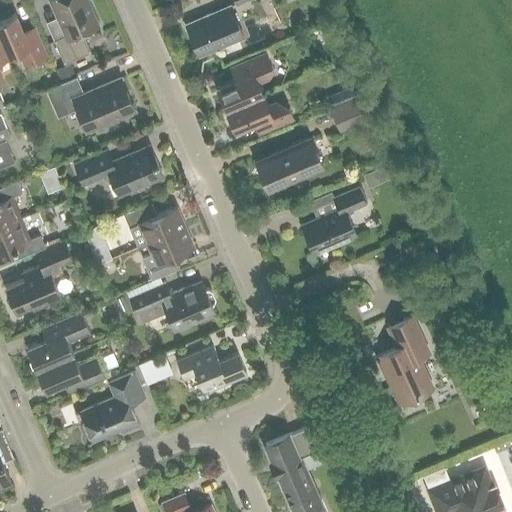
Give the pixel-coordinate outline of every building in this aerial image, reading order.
[(98,25),(86,0),(49,0),(65,35),(54,40),(64,63),(90,51),(82,32),(98,25)] [(242,36),(229,6),(186,24),(199,54),(242,36)] [(0,19),(0,40),(6,55),(18,49),(24,64),(46,55),(35,31),(24,36),(15,13),(0,19)] [(216,87),(225,108),(262,93),(258,82),(274,75),(265,53),(239,64),(244,75),(216,87)] [(76,75),(77,75),(78,75),(73,62),(57,69),(63,81),(76,75)] [(77,76),(77,75),(63,81),(45,88),(45,90),(47,89),(58,115),(76,107),(86,129),(134,109),(120,78),(83,94),(76,77),(77,76)] [(267,105),(262,93),(225,108),(228,116),(225,117),(231,131),(259,119),(263,130),(293,118),(284,98),(267,105)] [(362,94),(329,108),(339,131),(372,117),(362,94)] [(0,163),(16,157),(9,137),(12,136),(8,125),(6,126),(0,112),(0,163)] [(309,138),(257,160),(268,185),(287,177),(289,181),(302,176),(300,171),(320,163),(309,138)] [(106,150),(74,164),(83,183),(101,175),(104,178),(108,180),(112,180),(118,194),(162,175),(149,145),(111,162),(106,150)] [(384,165),(368,172),(373,184),(389,177),(384,165)] [(0,226),(20,218),(11,197),(22,192),(16,180),(0,187),(0,226)] [(338,208),(301,223),(314,253),(331,246),(330,245),(355,234),(345,210),(364,202),(358,187),(333,197),(338,208)] [(151,201),(123,213),(137,247),(147,242),(184,226),(175,206),(156,214),(151,201)] [(20,218),(0,226),(0,252),(10,248),(15,259),(45,246),(40,234),(28,239),(20,218)] [(152,253),(142,258),(151,279),(175,269),(169,257),(193,247),(184,226),(147,242),(152,253)] [(22,272),(24,278),(5,286),(16,312),(32,305),(33,309),(47,303),(45,299),(59,294),(51,276),(62,271),(59,265),(72,259),(64,239),(34,252),(40,264),(22,272)] [(94,256),(97,263),(111,258),(108,250),(94,256)] [(128,297),(135,313),(137,313),(141,323),(166,312),(173,327),(213,310),(210,303),(212,302),(214,298),(211,290),(207,289),(205,290),(202,283),(185,290),(184,288),(170,294),(164,282),(128,297)] [(122,296),(115,299),(120,311),(127,308),(122,296)] [(26,345),(36,368),(73,352),(68,341),(89,332),(83,317),(80,310),(50,322),(55,333),(26,345)] [(397,346),(376,356),(384,371),(386,370),(401,401),(430,388),(416,358),(428,352),(411,315),(387,326),(397,346)] [(246,371),(237,352),(218,360),(212,345),(176,360),(183,378),(196,373),(203,392),(228,382),(227,379),(246,371)] [(77,363),(73,352),(36,368),(45,390),(74,377),(78,388),(104,377),(95,355),(77,363)] [(169,354),(141,364),(148,381),(175,371),(169,354)] [(115,396),(80,411),(92,439),(136,421),(128,402),(144,396),(133,372),(109,382),(115,396)] [(265,444),(294,511),(320,511),(300,465),(305,463),(301,456),(330,443),(320,421),(265,444)] [(0,484),(10,481),(2,461),(13,457),(1,429),(0,428),(0,484)] [(483,468),(429,489),(438,511),(450,511),(452,511),(500,511),(498,506),(502,504),(495,485),(490,487),(483,468)] [(165,511),(213,511),(210,504),(192,511),(191,511),(184,493),(162,502),(165,511)]
